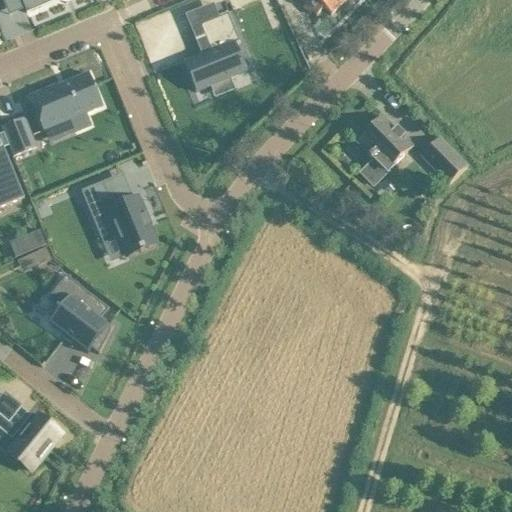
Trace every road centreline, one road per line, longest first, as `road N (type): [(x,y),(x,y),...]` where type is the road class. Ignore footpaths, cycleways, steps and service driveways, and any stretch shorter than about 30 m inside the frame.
road 1 (track): [(364,511),(431,284),(265,187),(258,157)]
road 2 (residential): [(211,228),(187,195),(109,18),(0,62)]
road 3 (residential): [(72,511),(211,228)]
road 4 (residential): [(211,228),(258,157),(396,25)]
